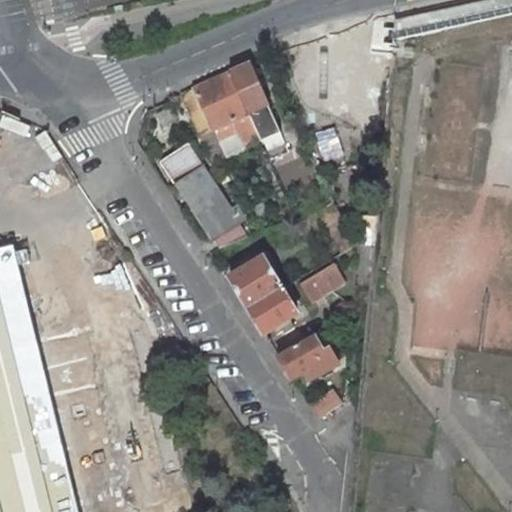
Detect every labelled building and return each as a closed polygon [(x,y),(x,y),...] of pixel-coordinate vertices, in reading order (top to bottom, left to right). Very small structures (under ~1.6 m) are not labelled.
[(250,64),(231,73),(259,138),(262,142),(281,134),(250,64)] [(259,138),(231,73),(182,95),(202,140),(203,140),(213,162),(226,156),(220,142),(214,129),(233,121),(239,134),(244,145),(259,138)] [(214,129),(220,142),(239,134),(233,121),(214,129)] [(162,163),(220,249),(248,236),(239,223),(244,219),(239,212),(233,215),(203,170),(204,169),(188,145),(162,163)] [(279,173),(286,189),(320,174),(313,158),(279,173)] [(334,204),(320,212),(333,234),(347,225),(334,204)] [(358,244),(347,225),(333,234),(344,252),(358,244)] [(0,499),(3,511),(123,511),(80,331),(39,341),(16,246),(0,249),(0,499)] [(230,283),(232,282),(249,309),(282,289),(264,258),(228,280),(230,283)] [(345,282),(334,264),(301,285),(311,302),(345,282)] [(282,289),(249,309),(265,334),(279,325),(285,334),(295,328),(290,319),(298,314),(282,289)] [(330,326),(278,356),(293,380),(300,376),(311,370),(315,377),(339,364),(329,346),(323,349),(318,340),(333,331),(330,326)] [(304,383),(315,377),(311,370),(300,376),(304,383)] [(320,418),(343,403),(334,389),(311,405),(320,418)]
